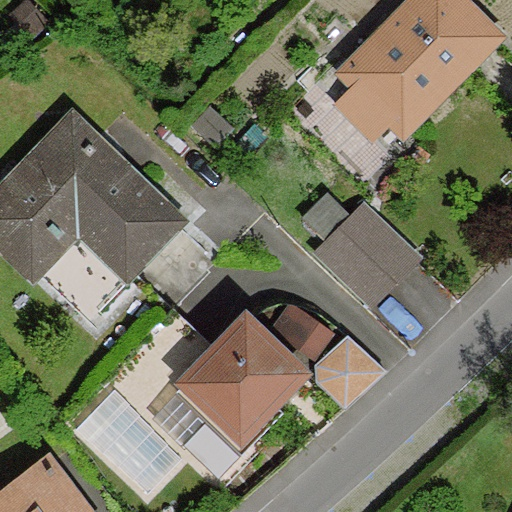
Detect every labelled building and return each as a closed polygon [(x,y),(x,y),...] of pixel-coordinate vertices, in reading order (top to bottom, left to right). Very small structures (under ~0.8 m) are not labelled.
[(511,38),(473,0),(412,0),(338,75),(407,144),(511,38)] [(190,223),(75,112),(0,189),(0,254),(36,289),(82,242),(129,287),(190,223)] [(368,205),(319,253),(374,309),(423,261),(368,205)] [(249,317),(177,391),(244,456),(316,382),(249,317)] [(350,338),(318,366),(321,386),(349,412),(389,374),(350,338)] [(90,511),(51,460),(0,497),(0,511),(90,511)]
